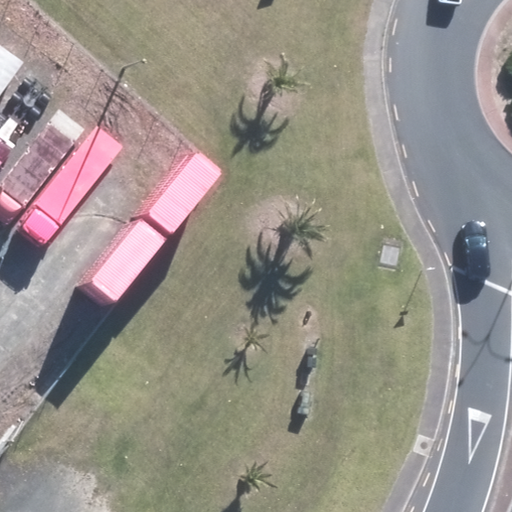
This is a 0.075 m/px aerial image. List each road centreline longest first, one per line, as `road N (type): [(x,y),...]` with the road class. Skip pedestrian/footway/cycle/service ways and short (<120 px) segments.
road 1 (secondary): [(466,511),(481,448),(494,298),(470,166)]
road 2 (secondary): [(470,166),(441,92),(445,39),(461,0)]
